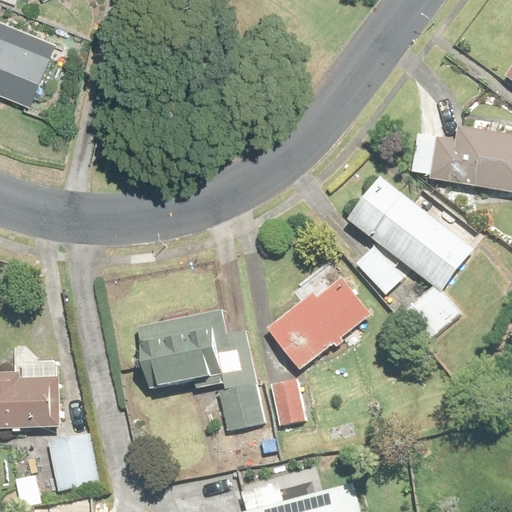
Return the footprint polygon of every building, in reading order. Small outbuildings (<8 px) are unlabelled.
[(57,56),(0,32),(0,93),(35,108),(57,56)] [(432,180),(511,191),(511,127),(510,125),(467,119),(466,128),(461,128),(459,141),(420,136),(415,173),(432,175),(432,180)] [(445,291),(477,251),(404,193),(408,188),(401,182),(396,187),(384,178),(351,220),(381,244),(359,264),(387,295),(415,271),(436,287),(403,315),(428,345),(464,315),(445,291)] [(302,287),(310,297),(270,330),(303,371),(374,314),(345,278),(333,262),(302,287)] [(223,311),(140,327),(152,392),(197,383),(199,392),(227,387),(228,393),(223,394),(229,430),(265,423),(248,334),(228,338),(223,311)] [(0,372),(0,429),(63,429),(62,345),(14,346),(15,372),(0,372)] [(307,421),(299,379),(273,384),(281,426),(307,421)] [(92,436),(51,445),(61,492),(102,483),(92,436)] [(350,511),(344,488),(258,511),(350,511)]
